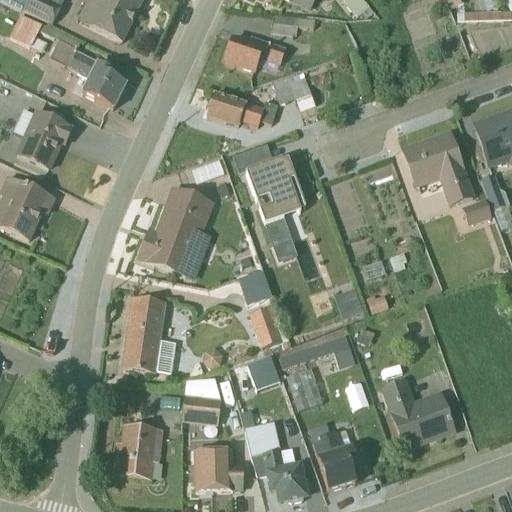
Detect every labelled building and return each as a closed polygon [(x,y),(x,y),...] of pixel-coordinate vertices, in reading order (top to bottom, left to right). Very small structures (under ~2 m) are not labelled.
[(65,0),(26,0),(24,5),(20,14),(52,29),(56,20),(65,0)] [(91,0),(78,27),(120,47),(143,0),(142,0),(91,0)] [(271,0),(310,19),(318,0),(271,0)] [(465,22),(510,19),(510,11),(464,14),(465,22)] [(112,114),(124,90),(107,82),(111,75),(75,57),(79,49),(20,19),(9,42),(27,51),(34,37),(57,48),(49,64),(78,79),(71,94),(112,114)] [(297,24),(274,22),(272,40),(295,43),(297,24)] [(231,44),(223,67),(253,77),(255,71),(277,78),(284,57),(249,45),(248,50),(231,44)] [(302,79),(271,89),(277,109),(308,99),(302,79)] [(261,115),(212,100),(205,122),(236,132),(238,127),(255,132),(257,127),(270,131),(276,111),(263,107),(261,115)] [(22,142),(14,160),(47,174),(58,148),(63,150),(70,134),(23,114),(12,138),(22,142)] [(472,130),(474,134),(488,175),(507,168),(509,173),(511,172),(511,115),(500,120),(472,130)] [(451,140),(398,158),(410,193),(436,184),(445,211),(472,202),(451,140)] [(189,173),(194,188),(224,177),(219,162),(189,173)] [(279,165),(244,178),(263,230),(304,215),(290,177),(284,179),(279,165)] [(511,230),(494,181),(482,185),(498,234),(511,230)] [(51,203),(5,183),(0,194),(0,201),(2,202),(0,205),(0,234),(26,246),(39,217),(44,219),(51,203)] [(144,246),(137,263),(192,285),(208,243),(200,240),(212,210),(173,195),(152,249),(144,246)] [(482,206),(461,213),(467,232),(488,225),(482,206)] [(387,263),(393,277),(403,272),(402,268),(405,266),(402,258),(387,263)] [(379,266),(360,272),(365,285),(383,279),(379,266)] [(49,344),(60,347),(71,291),(60,289),(49,344)] [(332,302),(341,325),(361,318),(352,294),(332,302)] [(373,299),(364,302),(370,319),(385,313),(382,301),(374,303),(373,299)] [(131,304),(121,374),(168,381),(173,349),(159,346),(165,309),(131,304)] [(274,310),(247,319),(259,353),(286,344),(274,310)] [(368,351),(373,339),(373,338),(360,334),(359,336),(352,333),(348,342),(355,345),(355,347),(368,351)] [(344,340),(276,361),(281,374),(331,357),(337,375),(354,369),(344,340)] [(269,359),(245,367),(254,393),(278,385),(269,359)] [(311,374),(285,382),(296,417),(322,409),(311,374)] [(380,393),(403,456),(426,447),(425,445),(451,436),(437,398),(412,407),(404,384),(380,393)] [(180,426),(215,431),(218,406),(183,401),(180,426)] [(269,496),(275,494),(279,507),(289,505),(290,508),(301,505),(300,502),(305,501),(297,472),(295,473),(290,455),(279,458),(271,428),(252,433),(247,416),(238,418),(255,483),(265,481),(269,496)] [(326,497),(353,489),(348,473),(354,471),(344,436),(337,438),(328,440),(324,428),(307,433),(326,497)] [(160,435),(123,430),(119,457),(114,456),(110,482),(142,486),(144,467),(156,469),(160,435)] [(193,454),(194,497),(197,497),(197,500),(210,500),(210,498),(240,494),(240,477),(230,477),(230,453),(193,454)]
